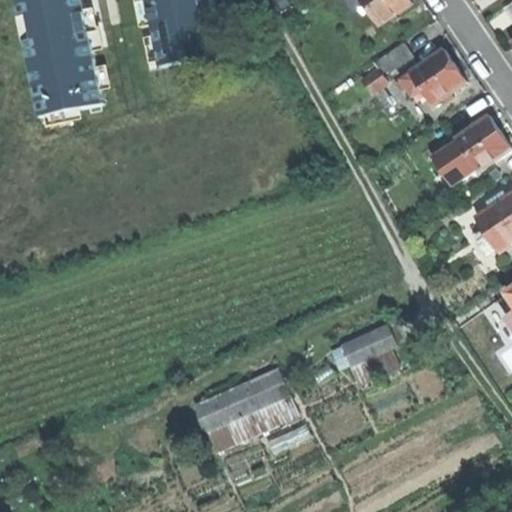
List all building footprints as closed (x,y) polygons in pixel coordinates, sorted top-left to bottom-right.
[(67,33),(72,60),(112,53),(111,47),(153,41),(152,33),(178,29),(180,48),(213,43),(206,0),(177,0),(173,1),(174,8),(149,11),(146,0),(118,0),(118,1),(96,5),(64,9),(67,33)] [(368,4),(382,24),(414,3),(412,0),(348,0),(356,11),(368,4)] [(114,67),(112,53),(72,60),(67,33),(45,36),(51,76),(114,67)] [(380,59),(390,74),(417,57),(408,42),(380,59)] [(436,104),(469,82),(458,66),(447,51),(403,80),(414,96),(425,88),(436,104)] [(365,82),(373,95),(390,84),(382,71),(365,82)] [(471,155),(482,172),(511,151),(511,146),(504,134),(492,115),(448,144),(460,162),(471,155)] [(503,251),(511,244),(511,195),(480,217),(492,235),(481,243),(489,255),(500,247),(503,251)] [(343,370),(401,345),(391,321),(333,347),(343,370)] [(511,346),(503,353),(511,366),(511,346)] [(216,451),(302,418),(282,367),(196,400),(216,451)]
